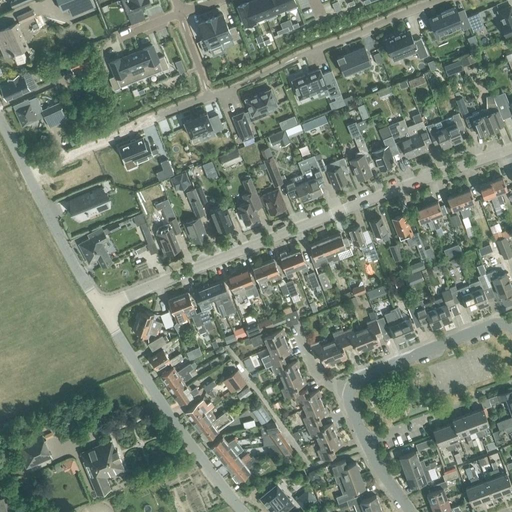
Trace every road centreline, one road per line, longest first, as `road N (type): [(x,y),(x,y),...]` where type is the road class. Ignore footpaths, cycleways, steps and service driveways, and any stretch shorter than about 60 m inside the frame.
road 1 (residential): [(24,173),(439,0)]
road 2 (unclassified): [(100,307),(511,151)]
road 3 (unclassified): [(241,511),(100,307)]
road 4 (unclassified): [(333,383),(510,317)]
road 5 (unclassified): [(364,443),(511,382)]
road 6 (unclassified): [(100,307),(24,173)]
